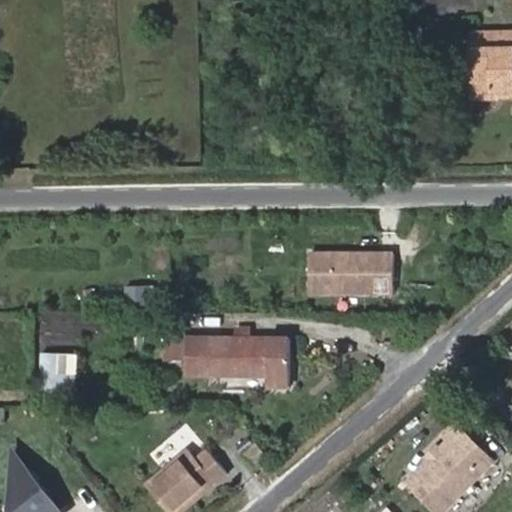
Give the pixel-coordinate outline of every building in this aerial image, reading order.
[(511,46),(475,47),(475,94),(498,94),(497,82),(511,82),(511,46)] [(511,93),(511,82),(497,82),(498,94),(511,93)] [(393,293),(393,254),(309,253),(309,292),(393,293)] [(238,330),(237,340),(253,340),(253,330),(238,330)] [(253,340),(237,340),(190,339),(188,377),(266,378),(266,390),(287,391),(289,341),(253,340)] [(81,398),(84,353),(43,350),(39,395),(81,398)] [(9,407),(0,405),(0,422),(8,423),(9,407)] [(451,442),(411,485),(440,511),(449,511),(497,461),(458,425),(446,437),(451,442)] [(256,468),(271,456),(260,444),(246,456),(256,468)] [(171,511),(188,511),(232,474),(211,451),(201,460),(192,450),(150,487),(171,511)] [(64,511),(32,469),(15,468),(13,511),(64,511)]
